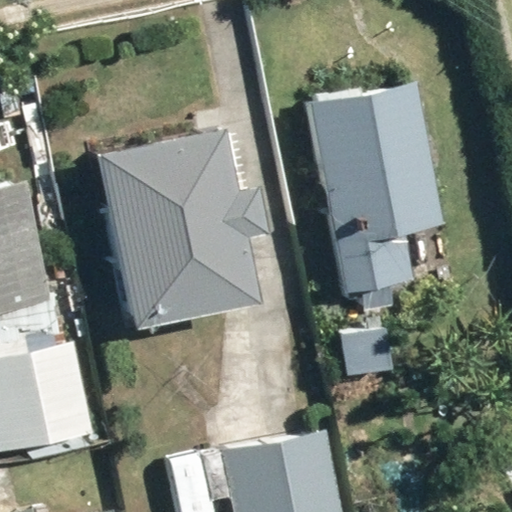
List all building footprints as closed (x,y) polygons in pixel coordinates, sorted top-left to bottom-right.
[(325,292),(409,279),(403,235),(430,231),(409,86),(298,102),(325,292)] [(213,187),(202,130),(76,155),(110,327),(234,303),(221,235),(242,231),(232,183),(213,187)] [(0,178),(0,304),(35,297),(9,177),(0,178)] [(0,328),(0,448),(84,429),(63,335),(58,315),(0,328)] [(368,320),(331,326),(338,374),(376,368),(368,320)] [(334,511),(324,430),(213,444),(222,511),(334,511)]
